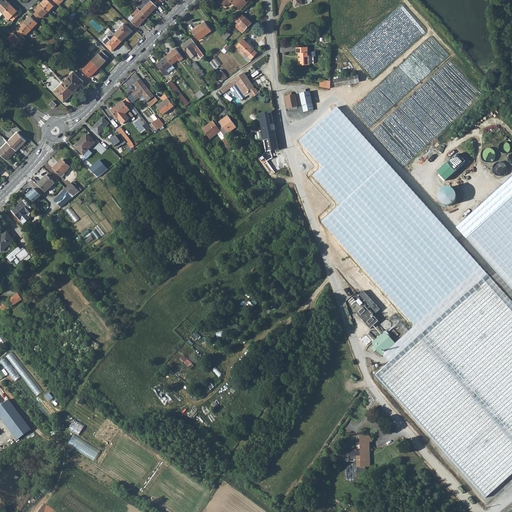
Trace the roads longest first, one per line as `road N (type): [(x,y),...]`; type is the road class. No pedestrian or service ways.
road 1 (unclassified): [(410,440),(369,379),(297,180),(268,0)]
road 2 (track): [(199,511),(276,394),(318,293),(333,283)]
road 3 (track): [(0,383),(61,450),(54,485),(35,511)]
road 4 (tertiary): [(83,114),(190,0)]
road 5 (track): [(166,511),(61,450)]
